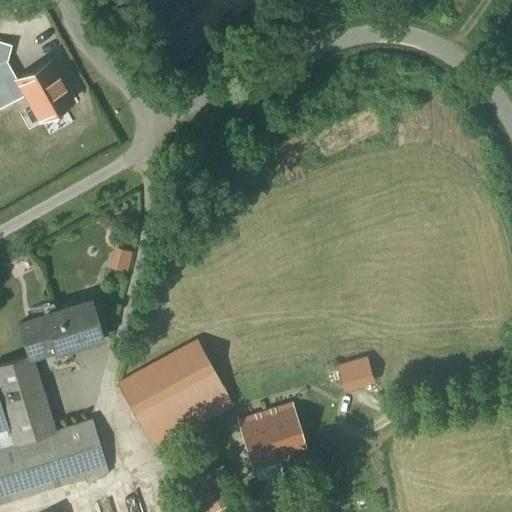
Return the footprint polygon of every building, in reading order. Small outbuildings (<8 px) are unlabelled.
[(11,44),(0,40),(0,79),(9,75),(13,72),(7,61),(11,44)] [(50,62),(18,80),(13,72),(9,75),(16,98),(26,92),(40,118),(71,100),(50,62)] [(9,75),(0,79),(0,106),(16,98),(9,75)] [(130,251),(120,249),(116,268),(125,270),(130,251)] [(92,300),(43,315),(43,316),(53,348),(54,352),(103,336),(92,300)] [(43,316),(19,323),(29,355),(30,355),(31,356),(53,348),(43,316)] [(198,340),(119,383),(153,445),(232,402),(220,380),(198,340)] [(29,355),(0,364),(0,393),(15,443),(54,431),(31,356),(30,355),(29,355)] [(369,357),(338,367),(345,390),(376,381),(369,357)] [(0,393),(0,447),(15,443),(0,393)] [(293,403),(238,421),(252,467),(307,449),(293,403)] [(15,443),(0,447),(0,501),(85,476),(87,481),(107,475),(106,470),(108,469),(93,419),(54,431),(15,443)] [(221,465),(182,486),(196,511),(211,511),(239,497),(221,465)]
